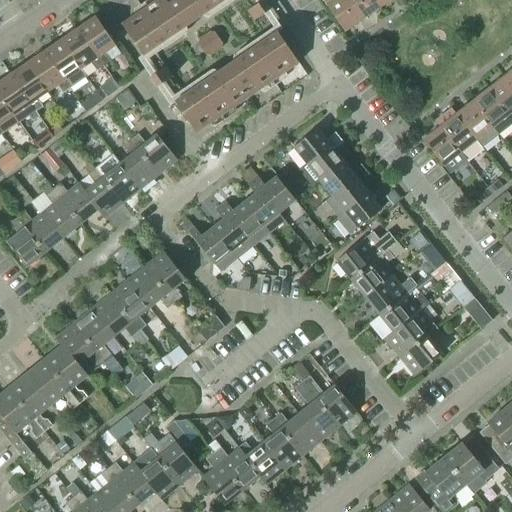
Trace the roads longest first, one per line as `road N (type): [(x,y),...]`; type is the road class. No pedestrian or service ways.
road 1 (residential): [(413,434),(323,319),(214,303),(164,240),(159,219),(334,84)]
road 2 (residential): [(511,308),(334,84)]
road 3 (residential): [(413,434),(511,358)]
road 4 (residential): [(318,511),(413,434)]
